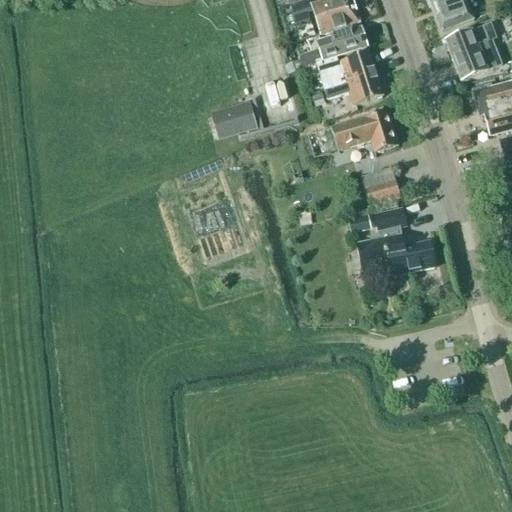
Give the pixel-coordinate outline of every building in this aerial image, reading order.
[(285,0),(284,1),(287,11),(311,3),(318,0),(285,0)] [(350,0),(336,0),(311,8),(321,38),(359,26),(350,0)] [(428,0),(442,34),(474,22),(465,0),(428,0)] [(468,35),(446,43),(461,84),(483,75),(502,68),(492,41),(495,40),(490,26),(468,35)] [(301,63),(292,65),(295,74),(312,68),(313,72),(336,64),(335,60),(367,49),(361,30),(320,43),(323,52),(300,59),(301,63)] [(339,64),(342,73),(321,79),(324,93),(376,77),(369,55),(339,64)] [(292,65),(285,68),(287,76),(295,74),(292,65)] [(349,96),(353,109),(383,99),(376,77),(324,93),(327,103),(349,96)] [(281,84),(284,106),(294,105),(291,83),(281,84)] [(511,83),(488,90),(486,83),(472,87),(473,94),(479,118),(484,117),(490,138),(511,132),(511,83)] [(321,96),(312,99),(316,110),(325,106),(321,96)] [(252,103),(209,116),(216,141),(259,128),(252,103)] [(331,130),(338,153),(371,143),(375,154),(398,147),(387,113),(331,130)] [(303,134),(281,140),(289,168),(311,162),(303,134)] [(506,169),(511,167),(511,138),(499,142),(506,169)] [(360,180),(369,211),(400,201),(391,171),(360,180)] [(403,211),(374,217),(378,235),(407,229),(403,211)] [(368,218),(348,222),(351,237),(371,232),(368,218)] [(362,272),(380,268),(391,266),(393,278),(435,270),(430,244),(406,249),(403,237),(357,246),(362,272)] [(451,287),(440,289),(443,301),(454,298),(451,287)]
